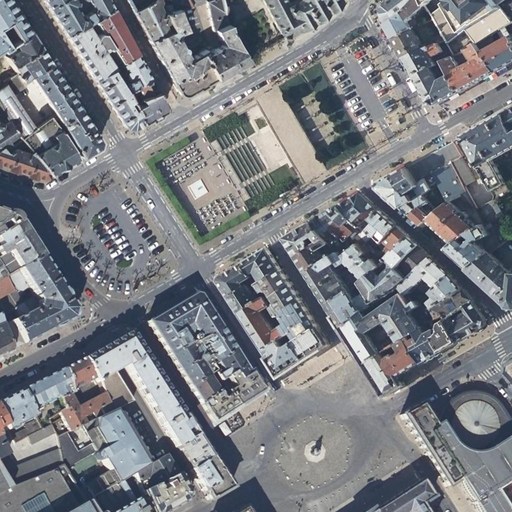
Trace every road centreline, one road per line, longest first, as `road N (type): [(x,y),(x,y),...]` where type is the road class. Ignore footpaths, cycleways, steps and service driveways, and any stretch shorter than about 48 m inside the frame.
road 1 (residential): [(120,314),(137,322),(245,492)]
road 2 (residential): [(355,175),(511,330)]
road 3 (residential): [(357,5),(315,43),(179,121)]
road 4 (residential): [(196,269),(355,175)]
road 5 (residential): [(124,154),(24,0)]
road 6 (residential): [(207,511),(116,368)]
road 7 (residential): [(288,411),(196,269)]
road 8 (residential): [(427,133),(357,5)]
road 9 (residential): [(267,479),(294,494),(332,487),(361,458),(360,424)]
road 10 (residential): [(179,121),(112,0)]
road 11 (residential): [(196,269),(124,154)]
road 12 (residential): [(40,215),(91,296),(120,314)]
road 13 (residential): [(449,511),(383,410)]
